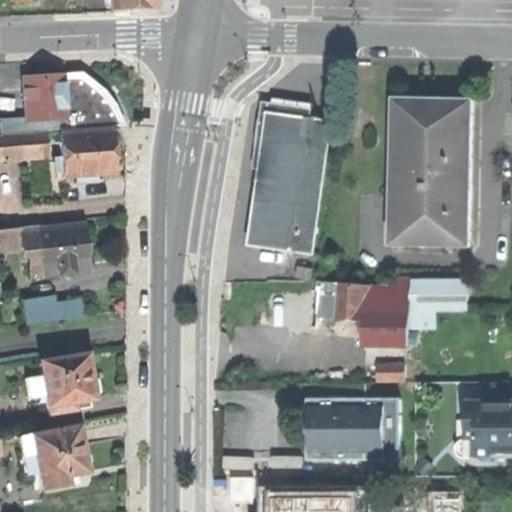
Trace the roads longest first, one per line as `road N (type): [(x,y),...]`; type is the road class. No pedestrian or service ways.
road 1 (residential): [(511,42),(197,35)]
road 2 (secondary): [(197,35),(169,101),(157,202),(165,297)]
road 3 (secondary): [(165,297),(197,35)]
road 4 (secondary): [(165,297),(165,511)]
road 5 (residential): [(197,35),(0,40)]
